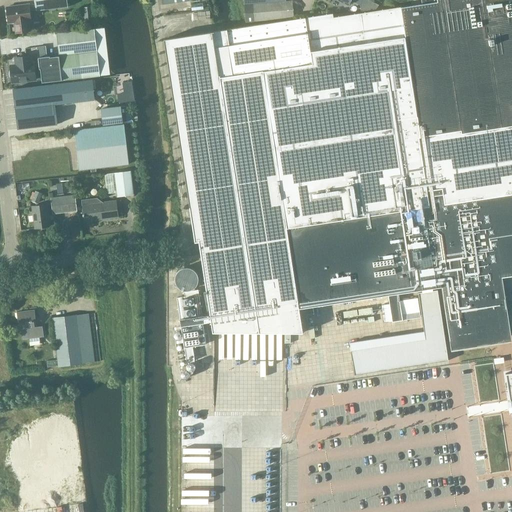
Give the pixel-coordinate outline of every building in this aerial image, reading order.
[(34,0),(35,4),(29,5),(29,4),(6,7),(8,23),(13,23),(15,34),(30,32),(29,21),(31,20),(30,12),(68,7),(66,0),(34,0)] [(214,32),(157,41),(185,226),(187,238),(187,244),(192,243),(193,249),(206,335),(297,335),(293,309),(299,308),(304,307),(388,295),(392,322),(402,320),(398,293),(421,289),(422,292),(418,293),(418,295),(425,340),(368,348),(351,351),(354,375),(448,361),(447,354),(437,290),(432,291),(432,288),(442,286),(444,305),(444,306),(445,306),(447,325),(447,326),(448,326),(450,345),(450,346),(451,346),(451,345),(470,342),(470,343),(471,343),(471,342),(490,339),(490,340),(491,340),(491,339),(501,338),(500,336),(509,335),(507,322),(508,322),(507,317),(508,317),(507,316),(505,301),(504,302),(503,297),(505,297),(504,296),(501,277),(511,275),(511,0),(420,0),(421,5),(400,8),(333,18),(333,14),(309,17),(304,18),(302,18),(214,32)] [(285,2),(243,5),(244,22),(293,18),(292,1),(285,2)] [(95,29),(64,33),(57,34),(59,56),(39,59),(42,83),(100,76),(95,29)] [(11,79),(12,83),(36,80),(34,64),(31,64),(30,56),(15,58),(16,66),(10,66),(10,70),(9,72),(8,74),(8,76),(10,78),(11,79)] [(95,100),(94,94),(101,93),(99,79),(13,89),(16,109),(55,105),(95,100)] [(57,124),(55,105),(16,109),(18,129),(57,124)] [(103,125),(126,122),(125,106),(101,109),(103,125)] [(79,170),(128,164),(124,124),(75,130),(79,170)] [(105,174),(108,194),(117,193),(118,197),(134,195),(131,171),(105,174)] [(69,192),(68,182),(56,184),(57,194),(69,192)] [(53,213),(77,210),(76,195),(52,198),(53,213)] [(116,201),(115,202),(99,204),(99,201),(96,199),(82,201),(85,222),(118,218),(116,201)] [(35,228),(50,226),(47,205),(32,207),(35,228)] [(206,343),(198,290),(183,292),(184,297),(177,298),(183,347),(206,343)] [(36,321),(36,320),(35,310),(17,312),(19,329),(21,329),(22,339),(29,339),(29,342),(40,340),(39,337),(44,336),(43,326),(35,327),(34,321),(36,321)] [(47,361),(47,367),(58,366),(58,367),(83,364),(83,363),(100,361),(94,313),(77,315),(77,314),(52,317),(57,360),(47,361)] [(368,377),(368,386),(375,387),(376,378),(368,377)] [(227,410),(248,391),(244,386),(223,406),(227,410)] [(376,401),(377,411),(406,408),(404,397),(396,398),(396,395),(389,396),(389,401),(386,401),(387,406),(381,407),(380,401),(376,401)] [(227,422),(248,403),(243,398),(223,417),(227,422)] [(240,411),(222,431),(228,436),(218,447),(230,457),(247,438),(242,433),(245,429),(239,423),(246,416),(240,411)] [(219,478),(239,459),(235,455),(215,473),(219,478)] [(234,476),(236,474),(230,469),(211,490),(222,500),(240,481),(234,476)]
